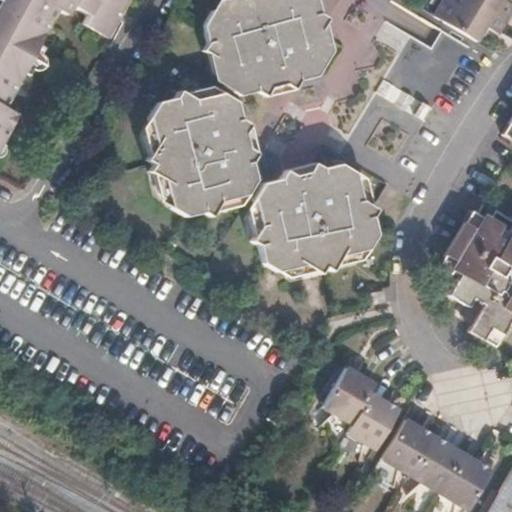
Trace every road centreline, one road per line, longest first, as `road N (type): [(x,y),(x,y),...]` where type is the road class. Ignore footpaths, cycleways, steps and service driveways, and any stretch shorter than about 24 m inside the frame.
road 1 (residential): [(511,78),(411,248),(412,319),(471,399)]
road 2 (residential): [(154,0),(16,231)]
